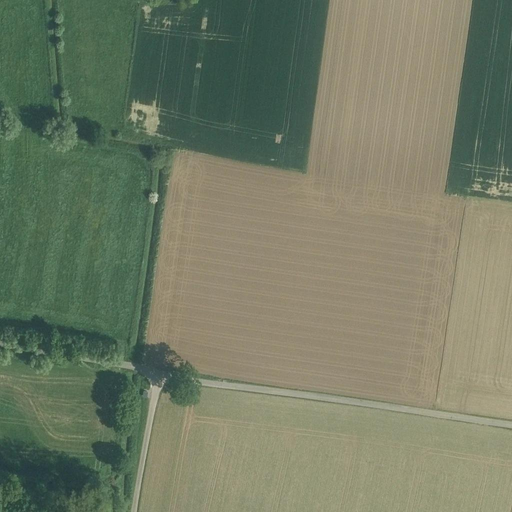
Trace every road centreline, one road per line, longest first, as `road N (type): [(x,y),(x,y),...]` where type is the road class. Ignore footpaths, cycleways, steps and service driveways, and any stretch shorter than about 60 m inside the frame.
road 1 (unclassified): [(158,373),(511,426)]
road 2 (unclassified): [(0,344),(158,373)]
road 3 (unclassified): [(158,373),(133,511)]
